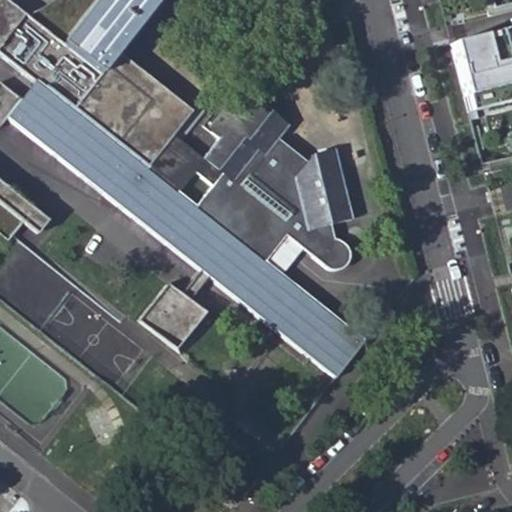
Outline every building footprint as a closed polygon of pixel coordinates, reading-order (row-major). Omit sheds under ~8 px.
[(17,99),(0,85),(0,120),(3,117),(332,380),(361,344),(279,278),(261,264),(284,237),(301,250),(331,271),(340,271),(344,268),(348,261),(345,249),(333,242),(330,228),(353,223),(333,152),(310,157),(304,165),(276,143),(286,128),(249,98),(235,115),(220,102),(200,127),(216,140),(199,161),(169,136),(167,134),(140,168),(111,146),(145,101),(102,67),(113,53),(153,0),(94,0),(71,30),(56,18),(49,16),(42,20),(36,28),(21,15),(1,0),(0,0),(0,57),(30,81),(44,91),(30,109),(17,99)] [(71,30),(94,0),(45,0),(21,15),(36,28),(42,20),(49,16),(56,18),(71,30)] [(511,28),(449,45),(466,114),(511,102),(511,28)] [(188,111),(113,53),(102,67),(145,101),(111,146),(140,168),(167,134),(169,136),(188,111)] [(44,91),(30,81),(17,99),(30,109),(44,91)] [(0,238),(3,241),(18,222),(33,234),(43,221),(0,186),(0,238)] [(284,237),(261,264),(279,278),(301,250),(284,237)] [(177,356),(210,322),(163,284),(133,321),(177,356)]
